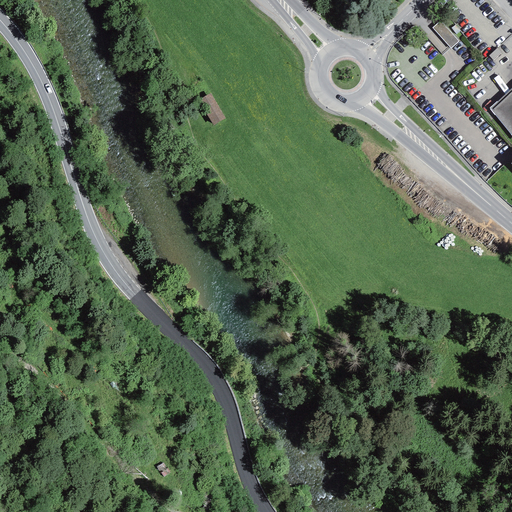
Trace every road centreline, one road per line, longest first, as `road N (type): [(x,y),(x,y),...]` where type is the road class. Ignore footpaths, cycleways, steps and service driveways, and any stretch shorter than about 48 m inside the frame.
road 1 (primary): [(0,21),(44,88),(101,250),(214,380),(265,511)]
road 2 (secondary): [(511,225),(365,97)]
